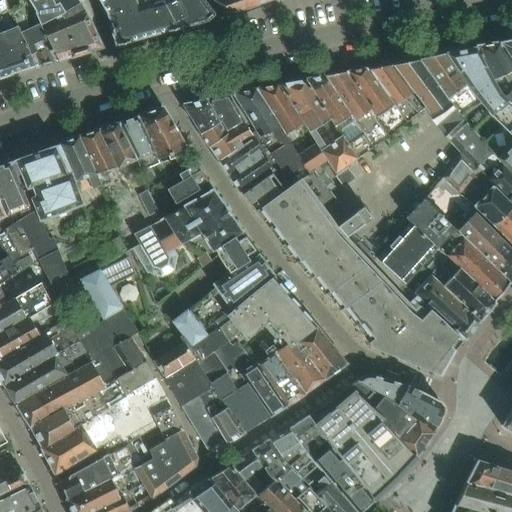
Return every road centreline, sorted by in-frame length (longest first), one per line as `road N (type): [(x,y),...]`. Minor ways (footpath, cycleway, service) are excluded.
road 1 (residential): [(156,72),(251,225),(354,351),(371,360)]
road 2 (residential): [(156,72),(500,0)]
road 3 (residential): [(371,360),(210,464)]
road 4 (residential): [(0,124),(121,83)]
road 5 (residential): [(54,511),(0,403)]
